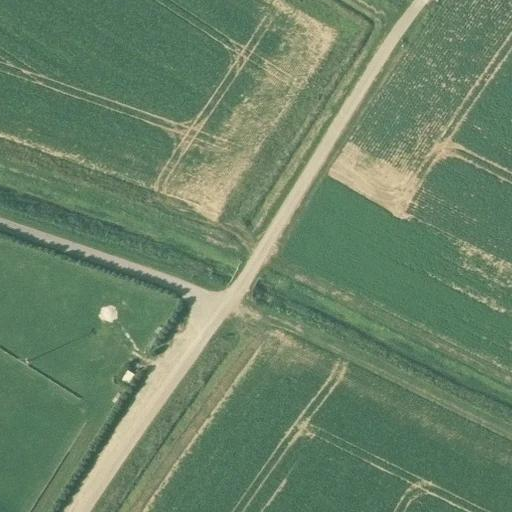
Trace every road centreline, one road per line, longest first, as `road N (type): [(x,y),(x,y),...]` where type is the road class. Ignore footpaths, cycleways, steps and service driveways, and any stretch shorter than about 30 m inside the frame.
road 1 (unclassified): [(420,0),(226,304)]
road 2 (unclassified): [(85,511),(226,304)]
road 3 (unclassified): [(226,304),(0,221)]
